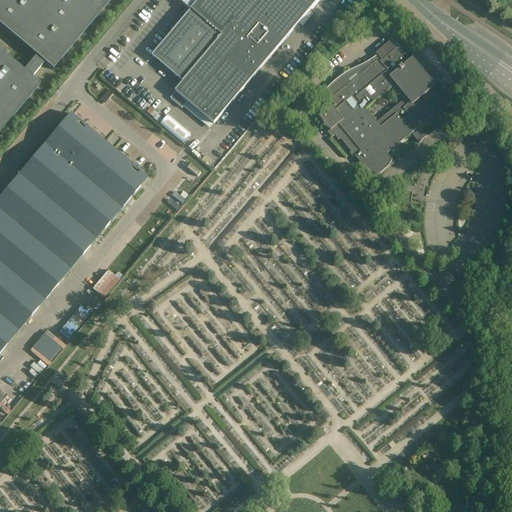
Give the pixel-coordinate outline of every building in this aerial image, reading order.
[(0,0),(0,132),(40,85),(32,78),(44,63),(53,70),(111,0),(0,0)] [(178,0),(190,10),(152,55),(184,82),(223,36),(251,0),(178,0)] [(320,0),(319,0),(251,0),(223,36),(184,82),(176,92),(177,93),(172,98),(183,108),(188,102),(215,125),(320,0)] [(413,134),(414,136),(420,144),(423,141),(428,137),(422,130),(421,130),(420,129),(448,105),(436,91),(433,93),(430,89),(432,87),(413,63),(409,66),(390,43),(376,54),(380,58),(382,61),(380,63),(382,65),(378,68),(372,61),(364,65),(358,68),(353,71),(348,74),(342,78),(338,81),(334,86),(330,90),(325,95),(335,106),(333,108),(332,107),(319,117),(339,141),(340,140),(344,144),(352,153),(353,153),(356,157),(355,157),(374,180),(380,178),(391,169),(394,162),(388,155),(413,134)] [(45,144),(122,209),(148,178),(71,113),(45,144)] [(161,125),(183,144),(191,135),(169,116),(161,125)] [(45,144),(19,175),(96,240),(122,209),(45,144)] [(96,240),(19,175),(0,197),(0,212),(71,271),(96,240)] [(0,212),(0,264),(45,302),(71,271),(0,212)] [(45,302),(0,264),(0,317),(19,333),(45,302)] [(104,299),(119,280),(108,270),(92,289),(104,299)] [(61,316),(67,310),(59,304),(47,319),(62,332),(69,323),(61,316)] [(88,316),(79,308),(68,321),(78,329),(88,316)] [(0,317),(0,355),(19,333),(0,317)] [(65,345),(68,341),(52,326),(49,329),(65,345)] [(47,331),(30,351),(48,366),(65,346),(47,331)] [(21,361),(18,365),(37,378),(40,374),(21,361)]
